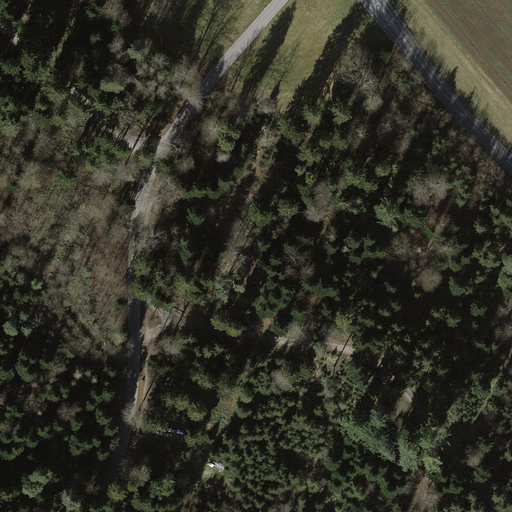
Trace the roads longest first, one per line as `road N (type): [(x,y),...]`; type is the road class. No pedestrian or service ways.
road 1 (unclassified): [(281,0),(207,85),(142,194),(132,392),(101,511)]
road 2 (track): [(134,290),(173,321),(347,348),(383,364),(500,511)]
road 3 (tertiary): [(371,0),(511,164)]
road 4 (track): [(169,141),(119,133),(0,25)]
road 5 (track): [(448,445),(481,412),(511,346)]
